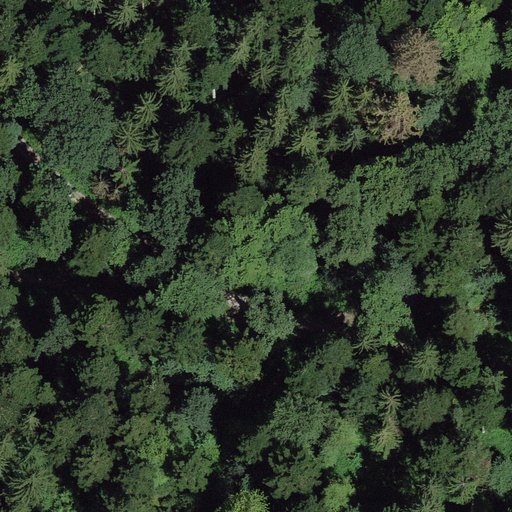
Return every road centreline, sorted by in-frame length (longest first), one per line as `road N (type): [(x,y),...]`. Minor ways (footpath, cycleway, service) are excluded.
road 1 (track): [(0,100),(113,221),(288,324),(361,319),(406,297),(473,187),(511,80)]
road 2 (track): [(0,270),(511,371)]
